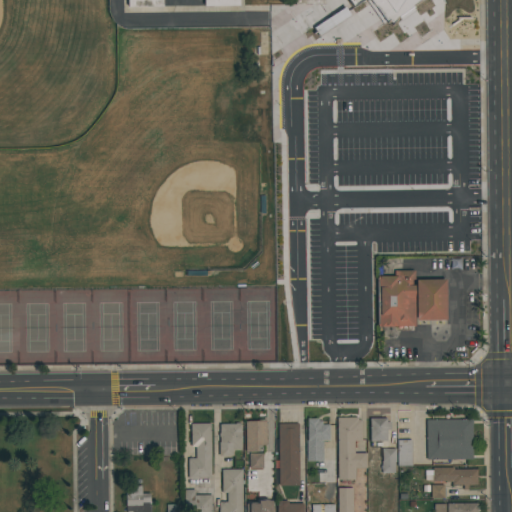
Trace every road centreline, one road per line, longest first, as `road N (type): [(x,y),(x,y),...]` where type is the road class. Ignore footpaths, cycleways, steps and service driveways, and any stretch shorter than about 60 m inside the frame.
road 1 (secondary): [(505,0),(509,300)]
road 2 (secondary): [(156,395),(298,388)]
road 3 (secondary): [(298,388),(426,387)]
